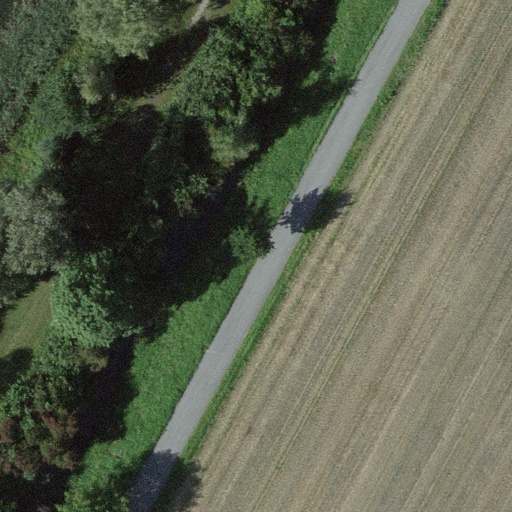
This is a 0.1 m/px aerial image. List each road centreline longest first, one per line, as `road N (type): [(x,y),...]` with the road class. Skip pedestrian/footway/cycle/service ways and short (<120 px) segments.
road 1 (track): [(418,0),(135,511)]
road 2 (track): [(0,404),(224,0)]
